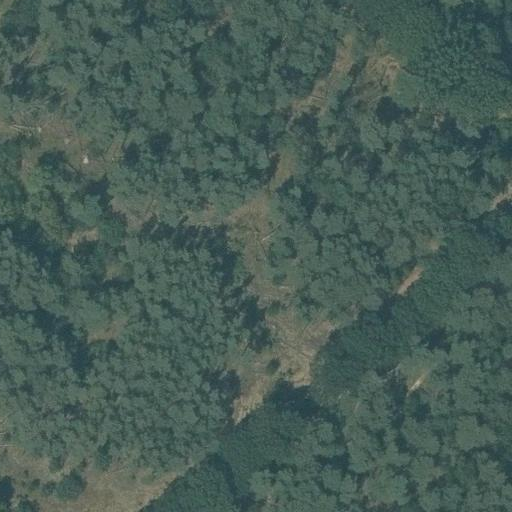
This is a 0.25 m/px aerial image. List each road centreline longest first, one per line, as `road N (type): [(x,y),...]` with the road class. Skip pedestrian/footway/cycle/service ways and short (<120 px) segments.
road 1 (track): [(511,251),(219,511)]
road 2 (track): [(409,0),(511,109)]
